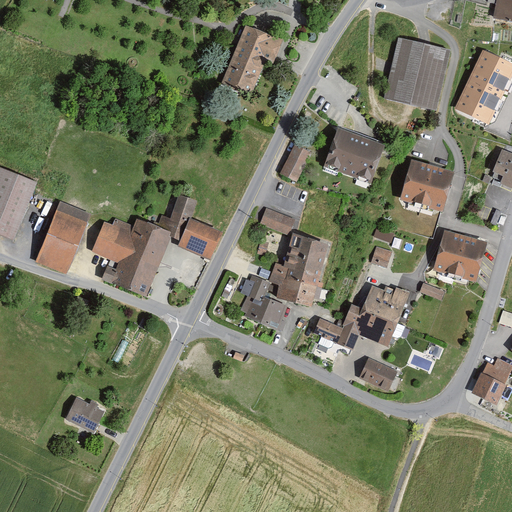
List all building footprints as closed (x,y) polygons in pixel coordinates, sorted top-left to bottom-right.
[(511,0),(497,0),(495,17),(511,20),(511,0)] [(282,40),(245,25),(222,82),(252,94),(266,59),(273,62),(282,40)] [(450,51),(399,40),(386,98),(437,109),(450,51)] [(511,74),(511,66),(483,53),(457,109),(488,124),(511,74)] [(384,145),(338,129),(325,166),(371,182),(384,145)] [(310,153),(295,146),(281,173),(296,181),(310,153)] [(511,154),(503,151),(495,171),(505,175),(502,183),(511,187),(511,154)] [(453,173),(412,161),(402,199),(442,210),(453,173)] [(0,234),(13,239),(37,183),(0,168),(0,234)] [(111,258),(103,279),(146,296),(170,235),(182,240),(180,244),(212,257),(221,233),(189,220),(196,202),(180,196),(170,220),(163,217),(159,228),(138,220),(135,227),(116,219),(113,226),(105,223),(93,252),(111,258)] [(90,214),(60,202),(37,260),(68,272),(90,214)] [(294,220),(267,209),(261,224),(288,235),(294,220)] [(394,233),(378,228),(375,237),(391,242),(394,233)] [(477,282),(486,245),(443,234),(434,271),(477,282)] [(327,245),(293,236),(285,266),(276,264),(272,281),(282,284),(279,298),(311,306),(327,245)] [(275,240),(266,237),(261,248),(271,252),(275,240)] [(392,253),(377,248),(372,263),(386,268),(392,253)] [(269,284),(253,277),(251,281),(255,283),(249,296),(243,310),(247,312),(246,316),(277,329),(286,308),(263,298),(269,284)] [(255,283),(251,281),(247,279),(241,293),(249,296),(255,283)] [(445,291),(423,283),(420,291),(442,300),(445,291)] [(343,328),(320,319),(315,333),(353,348),(358,335),(388,347),(409,292),(397,288),(396,291),(386,287),(384,292),(371,287),(363,308),(352,304),(343,328)] [(500,321),(511,325),(511,311),(504,309),(500,321)] [(244,355),(236,352),(234,358),(242,361),(244,355)] [(397,372),(369,359),(360,378),(388,390),(397,372)] [(487,364),(473,393),(495,403),(505,383),(511,368),(511,366),(498,360),(494,367),(487,364)] [(97,426),(104,412),(77,399),(67,419),(94,432),(97,426)]
